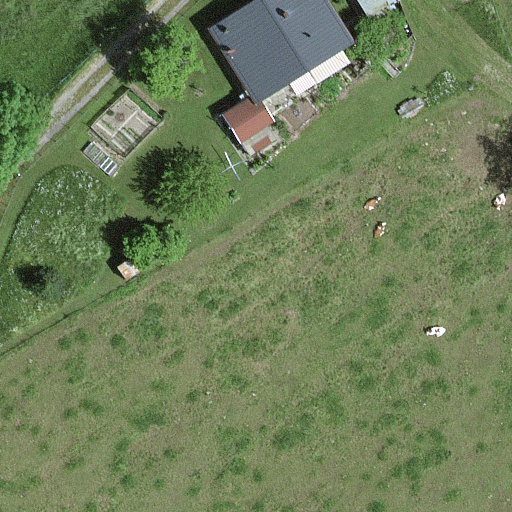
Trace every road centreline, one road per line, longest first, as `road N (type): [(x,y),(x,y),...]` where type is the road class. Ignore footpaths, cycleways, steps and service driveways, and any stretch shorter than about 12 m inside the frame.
road 1 (track): [(172,0),(0,167)]
road 2 (track): [(511,85),(471,62),(424,0)]
